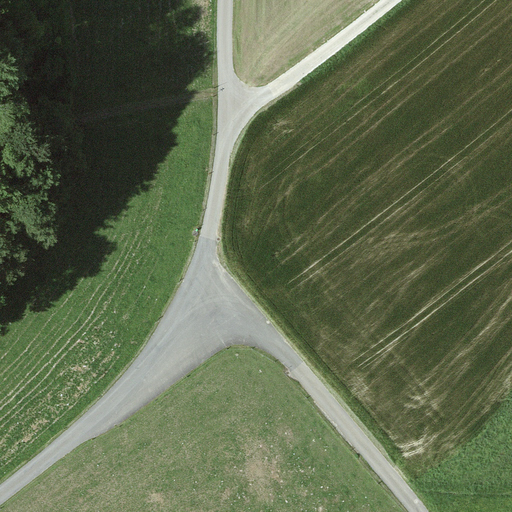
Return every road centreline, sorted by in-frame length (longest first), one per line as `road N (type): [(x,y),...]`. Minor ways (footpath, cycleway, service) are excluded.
road 1 (unclassified): [(192,297),(279,349),(415,511)]
road 2 (unclassified): [(0,495),(140,374),(192,297)]
road 3 (residential): [(389,0),(310,64),(229,112)]
road 4 (residential): [(229,112),(209,235)]
